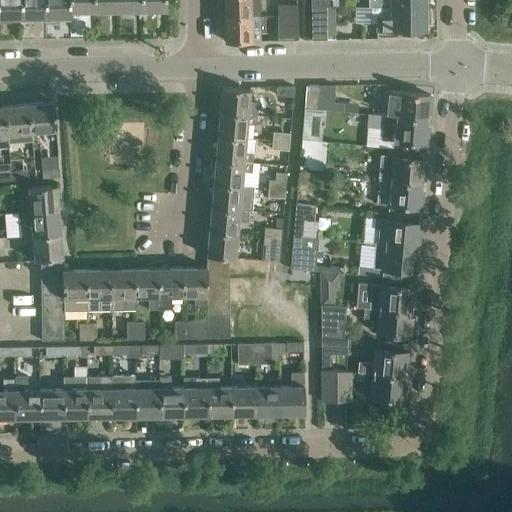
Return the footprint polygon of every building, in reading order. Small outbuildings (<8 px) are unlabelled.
[(0,0),(0,22),(10,22),(10,18),(21,17),(21,0),(0,0)] [(21,0),(21,17),(45,17),(45,0),(21,0)] [(45,0),(45,17),(46,17),(46,22),(58,22),(58,17),(70,17),(70,11),(70,0),(45,0)] [(93,0),(70,0),(70,11),(94,10),(93,0)] [(117,0),(93,0),(94,10),(118,10),(117,0)] [(141,0),(117,0),(118,10),(142,10),(141,0)] [(141,0),(142,10),(166,9),(165,0),(141,0)] [(223,0),(224,16),(250,16),(260,16),(260,0),(223,0)] [(278,15),(297,15),(296,5),(278,5),(278,15)] [(424,5),(391,6),(372,6),(372,21),(377,21),(377,30),(425,29),(425,23),(430,23),(430,10),(424,10),(424,5)] [(326,7),(311,7),(311,39),(326,39),(326,7)] [(297,39),(297,15),(278,15),(279,39),(297,39)] [(251,40),(250,16),(224,16),(225,40),(251,40)] [(293,96),(294,85),(277,86),(276,94),(293,96)] [(306,85),(304,107),(326,109),(343,111),(344,103),(334,102),(335,85),(319,85),(319,86),(306,85)] [(221,86),(219,111),(257,114),(258,102),(249,102),(250,89),(249,89),(221,86)] [(384,115),(428,119),(430,94),(386,90),(384,115)] [(29,103),(31,131),(56,129),(53,101),(29,103)] [(29,103),(5,105),(8,141),(32,139),(31,131),(29,103)] [(0,146),(8,146),(5,105),(0,105),(0,146)] [(304,107),(301,139),(321,141),(323,124),(325,125),(326,109),(304,107)] [(257,114),(219,111),(217,135),(246,137),(247,123),(256,124),(257,114)] [(394,140),(393,148),(425,151),(428,119),(384,115),(370,113),(369,123),(383,125),(381,139),(394,140)] [(273,131),(272,140),(289,141),(290,133),(273,131)] [(246,137),(217,135),(215,159),(252,162),(253,152),(244,151),(246,137)] [(321,141),(301,139),(299,162),(323,164),(325,142),(321,141)] [(288,150),(289,141),(272,140),(271,148),(288,150)] [(380,155),(377,179),(422,183),(425,151),(393,148),(388,147),(388,156),(380,155)] [(252,162),(215,159),(213,183),(241,185),(243,170),(252,171),(252,162)] [(42,177),(55,176),(60,176),(59,167),(42,168),(42,177)] [(11,180),(28,179),(27,170),(10,171),(11,180)] [(0,180),(11,180),(10,171),(0,171),(0,180)] [(299,171),(297,188),(306,189),(307,172),(299,171)] [(269,179),(268,187),(285,189),(286,180),(286,173),(276,172),(275,179),(269,179)] [(377,179),(375,203),(420,207),(422,183),(377,179)] [(213,183),(211,207),(239,209),(249,210),(252,210),(254,186),(241,185),(213,183)] [(30,211),(58,209),(56,184),(28,186),(30,211)] [(284,198),(285,189),(268,187),(267,196),(284,198)] [(295,219),(293,236),(302,237),(302,235),(316,237),(318,221),(314,221),(316,206),(296,204),(295,208),(295,219)] [(211,207),(209,230),(237,233),(238,222),(248,223),(249,210),(239,209),(211,207)] [(20,236),(32,235),(60,233),(58,209),(30,211),(18,212),(20,236)] [(373,243),(375,243),(417,247),(419,222),(375,219),(373,243)] [(265,227),(264,235),(281,237),(281,228),(265,227)] [(237,233),(209,230),(207,255),(228,257),(235,257),(237,233)] [(40,259),(62,257),(60,233),(32,235),(34,259),(40,259)] [(279,261),(281,237),(264,235),(262,260),(279,261)] [(291,263),(290,268),(316,270),(318,249),(319,238),(302,237),(293,236),(291,263)] [(382,276),(401,278),(401,270),(415,271),(417,247),(375,243),(372,268),(382,269),(382,276)] [(207,255),(206,263),(206,266),(207,266),(207,269),(228,268),(228,257),(207,255)] [(62,269),(63,269),(62,257),(40,259),(40,271),(62,271),(62,269)] [(207,266),(206,266),(182,267),(183,295),(195,295),(195,307),(207,307),(207,303),(206,294),(208,294),(208,291),(207,280),(207,269),(207,266)] [(135,296),(134,267),(110,268),(111,308),(135,308),(135,296)] [(159,308),(158,267),(134,267),(135,296),(148,295),(148,308),(159,308)] [(183,295),(182,267),(158,267),(159,308),(170,308),(170,295),(183,295)] [(87,308),(86,268),(63,269),(62,269),(62,271),(62,282),(62,293),(62,297),(63,297),(63,305),(64,309),(87,308)] [(111,308),(110,268),(86,268),(87,308),(111,308)] [(207,280),(229,280),(228,268),(207,269),(207,280)] [(62,271),(40,271),(41,282),(62,282),(62,271)] [(339,271),(320,271),(320,287),(320,305),(329,304),(336,304),(336,289),(340,289),(339,272),(339,271)] [(371,283),(369,307),(411,311),(413,287),(400,285),(401,278),(382,276),(381,284),(371,283)] [(208,291),(229,291),(229,280),(207,280),(208,291)] [(62,282),(41,282),(41,294),(62,293),(62,282)] [(207,303),(229,302),(229,291),(208,291),(208,294),(206,294),(207,303)] [(62,293),(41,294),(41,305),(63,305),(63,297),(62,297),(62,293)] [(207,314),(229,314),(229,302),(207,303),(207,307),(207,314)] [(329,304),(320,305),(321,337),(338,337),(344,337),(346,305),(338,304),(336,304),(329,304)] [(63,305),(41,305),(41,316),(64,316),(64,309),(63,305)] [(364,307),(363,318),(378,319),(377,333),(409,335),(411,311),(369,307),(369,308),(364,307)] [(207,314),(207,320),(207,325),(229,325),(229,314),(207,314)] [(41,328),(64,327),(64,316),(41,316),(41,328)] [(184,337),(183,320),(175,320),(175,338),(184,337)] [(207,325),(207,320),(183,320),(184,337),(207,337),(207,325)] [(127,338),(136,338),(135,321),(127,321),(127,338)] [(136,338),(144,338),(144,321),(135,321),(136,338)] [(88,339),(87,322),(79,322),(79,339),(88,339)] [(88,339),(96,339),(96,322),(87,322),(88,339)] [(207,337),(230,337),(229,325),(207,325),(207,337)] [(42,340),(64,339),(64,327),(41,328),(42,340)] [(338,337),(321,337),(321,340),(321,369),(330,369),(330,353),(348,354),(348,351),(349,338),(344,338),(344,337),(338,337)] [(254,342),(238,343),(238,364),(255,363),(255,362),(255,351),(254,342)] [(254,342),(255,351),(255,362),(279,362),(278,342),(254,342)] [(286,351),(303,351),(303,342),(286,342),(286,351)] [(206,343),(189,343),(190,352),(207,352),(206,343)] [(206,343),(207,352),(223,352),(223,343),(206,343)] [(142,353),(159,353),(158,344),(142,344),(142,353)] [(175,344),(158,344),(159,353),(159,358),(183,358),(182,344),(175,344)] [(79,345),(62,346),(63,354),(79,354),(79,345)] [(110,345),(94,345),(94,354),(111,354),(110,345)] [(110,345),(111,354),(127,353),(127,345),(110,345)] [(14,346),(0,346),(0,355),(15,355),(14,346)] [(31,346),(14,346),(15,355),(31,355),(31,346)] [(62,346),(46,346),(46,355),(63,354),(62,346)] [(357,371),(373,373),(405,375),(408,351),(375,348),(374,362),(358,361),(357,371)] [(330,369),(321,369),(322,389),(322,401),(336,400),(352,400),(351,370),(330,369)] [(293,384),(279,385),(280,413),(304,413),(304,371),(293,372),(293,384)] [(385,398),(385,406),(385,407),(399,408),(399,407),(400,399),(403,400),(405,375),(373,373),(371,397),(385,398)] [(27,375),(15,375),(15,379),(16,417),(40,417),(39,389),(27,389),(27,375)] [(63,376),(63,388),(64,417),(88,416),(87,388),(87,375),(63,376)] [(112,416),(111,375),(100,375),(100,388),(87,388),(88,416),(112,416)] [(136,415),(135,387),(135,375),(111,375),(112,416),(136,415)] [(171,376),(159,376),(159,387),(160,415),(184,415),(183,386),(171,386),(171,376)] [(218,377),(207,378),(208,414),(232,414),(231,385),(218,386),(218,377)] [(184,415),(208,414),(207,378),(196,378),(196,386),(183,386),(184,415)] [(3,379),(3,390),(0,390),(0,417),(16,417),(15,379),(3,379)] [(255,385),(231,385),(232,414),(256,413),(255,385)] [(279,385),(255,385),(256,413),(280,413),(279,385)] [(136,415),(160,415),(159,387),(135,387),(136,415)] [(40,417),(64,417),(63,388),(39,389),(40,417)]
